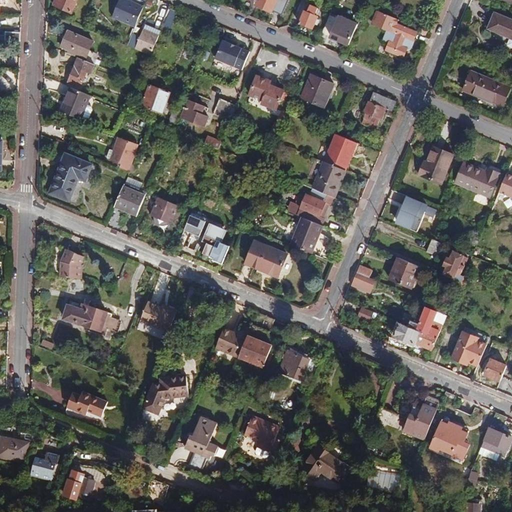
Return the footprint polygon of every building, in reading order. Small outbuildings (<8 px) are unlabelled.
[(58,0),(56,6),(72,13),(77,0),(58,0)] [(126,0),(119,0),(113,17),(136,27),(144,8),(126,0)] [(257,6),(279,15),(280,14),(283,15),(288,0),(251,0),(258,3),(257,6)] [(300,23),(313,29),(318,17),(315,16),(319,8),(308,3),(300,23)] [(171,9),(162,29),(170,32),(178,13),(171,9)] [(411,48),(417,33),(398,24),(400,20),(378,11),(373,24),(387,30),(383,41),(389,44),(387,50),(404,57),(408,46),(411,48)] [(416,11),(411,23),(418,25),(423,14),(416,11)] [(511,21),(495,14),(489,29),(511,38),(511,21)] [(332,36),(350,44),(359,24),(340,16),(332,36)] [(144,29),(160,36),(161,32),(146,25),(144,29)] [(135,49),(151,56),(160,36),(144,29),(135,49)] [(429,37),(431,33),(422,29),(420,34),(429,37)] [(5,41),(20,42),(21,33),(5,32),(5,41)] [(62,48),(68,51),(67,53),(78,58),(85,61),(93,42),(69,32),(62,48)] [(250,52),(224,41),(216,59),(243,70),(250,52)] [(78,58),(68,83),(80,88),(87,73),(91,74),(95,65),(85,61),(78,58)] [(471,71),(463,90),(503,108),(511,88),(471,71)] [(311,75),(302,98),(325,107),(334,84),(311,75)] [(271,82),(257,77),(250,95),(264,101),(262,104),(276,110),(280,100),(282,101),(286,100),(287,96),(285,92),(284,92),(284,91),(270,86),(271,82)] [(146,97),(150,86),(145,84),(141,95),(146,97)] [(146,97),(143,107),(163,114),(170,93),(150,86),(146,97)] [(71,88),(61,112),(81,120),(91,96),(71,88)] [(230,122),(237,106),(221,98),(214,114),(230,122)] [(386,109),(364,100),(354,125),(370,131),(376,115),(382,117),(386,109)] [(182,117),(205,127),(209,117),(208,116),(203,113),(205,107),(189,101),(182,117)] [(174,112),(168,128),(172,130),(179,114),(174,112)] [(270,133),(278,137),(286,118),(280,116),(277,123),(275,122),(270,133)] [(170,137),(181,142),(184,134),(173,130),(170,137)] [(326,161),(346,170),(354,150),(356,151),(359,143),(338,134),(326,161)] [(137,145),(119,138),(111,161),(125,166),(123,169),(129,172),(130,168),(128,168),(137,145)] [(206,144),(219,149),(221,143),(209,138),(206,144)] [(418,175),(441,185),(454,155),(434,147),(427,165),(424,163),(418,175)] [(66,154),(50,194),(70,202),(79,179),(86,181),(93,165),(66,154)] [(314,189),(337,199),(342,188),(339,186),(346,170),(326,161),(325,161),(313,188),(314,189)] [(247,171),(254,175),(258,165),(251,162),(247,171)] [(463,164),(455,183),(489,198),(499,175),(488,170),(486,174),(463,164)] [(127,176),(123,185),(139,192),(143,183),(127,176)] [(511,186),(504,183),(502,189),(501,188),(491,212),(495,214),(503,200),(509,202),(511,202),(511,186)] [(137,216),(146,195),(139,192),(123,185),(114,206),(137,216)] [(337,199),(314,189),(311,195),(307,194),(306,197),(299,195),(295,204),(290,203),(288,210),(303,217),(322,225),(325,218),(320,216),(325,205),(330,207),(345,213),(348,203),(337,199)] [(413,199),(400,193),(398,200),(409,204),(406,212),(437,224),(441,217),(410,204),(413,199)] [(268,202),(276,205),(278,199),(271,195),(268,202)] [(180,206),(159,197),(151,216),(154,217),(154,223),(156,223),(157,224),(159,224),(160,224),(162,225),(163,225),(165,224),(166,224),(168,224),(169,223),(170,223),(172,225),(173,222),(175,221),(176,220),(177,219),(178,218),(179,217),(180,216),(181,214),(182,213),(179,209),(180,206)] [(325,205),(320,216),(325,218),(330,207),(325,205)] [(322,225),(303,217),(291,244),(313,253),(324,226),(322,225)] [(222,243),(226,233),(210,227),(204,242),(208,244),(203,254),(215,258),(214,261),(223,264),(231,246),(222,243)] [(447,246),(432,239),(426,253),(441,259),(447,246)] [(256,241),(246,264),(279,278),(288,254),(256,241)] [(60,278),(81,279),(81,265),(85,257),(66,249),(61,261),(60,278)] [(467,258),(453,252),(450,259),(446,257),(443,265),(446,266),(443,273),(453,277),(452,280),(460,284),(464,276),(460,275),(467,258)] [(398,258),(388,280),(411,289),(420,267),(398,258)] [(357,273),(369,278),(372,271),(360,266),(357,273)] [(357,273),(353,280),(369,287),(372,279),(357,273)] [(169,332),(177,311),(166,307),(165,309),(162,308),(148,302),(141,321),(169,332)] [(81,310),(68,306),(64,319),(89,328),(100,332),(107,313),(88,307),(86,312),(81,310)] [(361,307),(357,317),(370,322),(374,312),(361,307)] [(412,321),(409,327),(437,339),(441,331),(447,316),(437,312),(426,307),(419,324),(412,321)] [(244,320),(253,324),(258,312),(249,309),(244,320)] [(270,352),(273,346),(265,342),(274,319),(258,312),(253,324),(239,357),(264,367),(265,365),(268,367),(274,354),(270,352)] [(107,313),(100,332),(99,336),(104,338),(112,315),(107,313)] [(409,327),(399,324),(394,337),(415,345),(432,351),(437,339),(409,327)] [(490,338),(465,327),(452,359),(462,363),(463,360),(469,363),(478,367),(487,344),(490,338)] [(99,336),(100,332),(89,328),(87,332),(99,336)] [(237,335),(236,336),(231,334),(232,332),(224,328),(216,348),(237,357),(245,338),(237,335)] [(313,351),(322,354),(327,341),(318,338),(313,351)] [(42,346),(52,350),(54,345),(44,341),(42,346)] [(289,351),(280,372),(301,380),(310,360),(289,351)] [(485,375),(500,382),(507,366),(491,359),(485,375)] [(144,409),(158,415),(165,399),(189,396),(186,375),(170,377),(171,382),(161,383),(154,384),(144,409)] [(444,391),(440,401),(449,406),(454,395),(444,391)] [(73,393),(68,405),(74,408),(73,410),(86,415),(87,411),(101,417),(107,402),(83,392),(81,396),(73,393)] [(424,439),(440,401),(426,395),(421,406),(413,403),(402,429),(424,439)] [(431,446),(440,450),(440,449),(453,454),(451,458),(462,462),(469,448),(463,445),(467,437),(456,432),(457,430),(464,433),(473,413),(459,406),(451,424),(450,427),(441,423),(431,446)] [(380,409),(374,423),(397,433),(403,418),(380,409)] [(501,430),(506,417),(495,412),(490,425),(501,430)] [(270,451),(280,428),(252,416),(245,434),(259,440),(256,446),(257,446),(270,451)] [(207,457),(211,458),(212,456),(214,457),(219,447),(210,443),(218,424),(201,417),(193,436),(190,435),(185,448),(194,452),(186,472),(199,478),(207,457)] [(488,428),(481,446),(500,454),(505,457),(511,440),(511,437),(506,435),(501,433),(488,428)] [(0,437),(0,438),(0,457),(25,462),(29,443),(0,437)] [(337,482),(349,466),(319,444),(301,468),(314,477),(320,469),(337,482)] [(255,453),(256,455),(265,459),(267,457),(270,451),(257,446),(255,453)] [(500,454),(481,446),(478,453),(497,461),(500,454)] [(44,451),(41,460),(52,463),(55,454),(44,451)] [(36,458),(32,475),(51,480),(55,464),(52,463),(41,460),(36,458)] [(75,499),(75,496),(90,500),(96,480),(82,475),(83,472),(73,469),(70,478),(69,477),(67,485),(66,484),(63,495),(75,499)] [(379,470),(371,469),(367,488),(374,489),(379,470)] [(460,478),(467,479),(470,472),(461,470),(460,478)] [(470,472),(467,479),(476,481),(477,481),(480,473),(470,471),(470,472)] [(393,474),(389,493),(396,494),(401,475),(393,474)] [(151,479),(144,499),(162,506),(169,486),(151,479)] [(425,511),(426,511),(425,498),(411,499),(412,511),(425,511)] [(465,503),(463,511),(479,511),(480,504),(465,503)]
